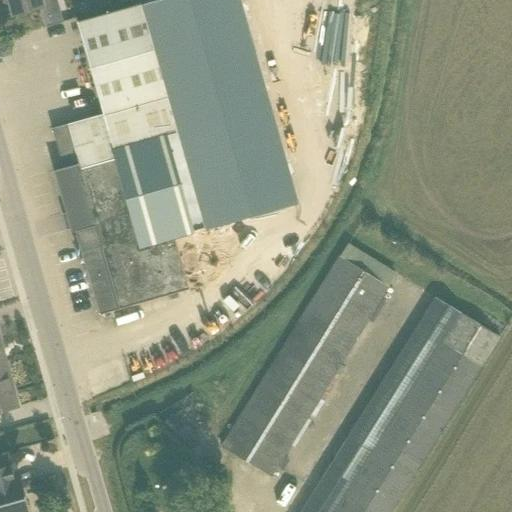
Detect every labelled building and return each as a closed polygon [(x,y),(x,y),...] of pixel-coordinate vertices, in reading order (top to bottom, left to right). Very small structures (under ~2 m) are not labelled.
[(4,0),(5,2),(8,1),(13,16),(43,7),(40,0),(4,0)] [(293,99),(265,0),(157,0),(77,23),(103,115),(81,121),(83,131),(70,134),(67,125),(52,129),(63,168),(53,171),(65,213),(73,211),(77,227),(70,229),(71,233),(76,231),(99,314),(188,289),(173,239),(298,204),(279,137),(331,123),(321,91),(293,99)] [(132,0),(117,0),(121,10),(134,6),(132,0)] [(83,131),(81,121),(67,125),(70,134),(83,131)] [(222,448),(270,477),(395,275),(346,246),(222,448)] [(300,511),(389,511),(499,337),(462,313),(435,297),(300,511)] [(0,411),(17,407),(0,342),(0,411)] [(29,511),(21,483),(18,484),(12,465),(0,468),(0,511),(29,511)]
